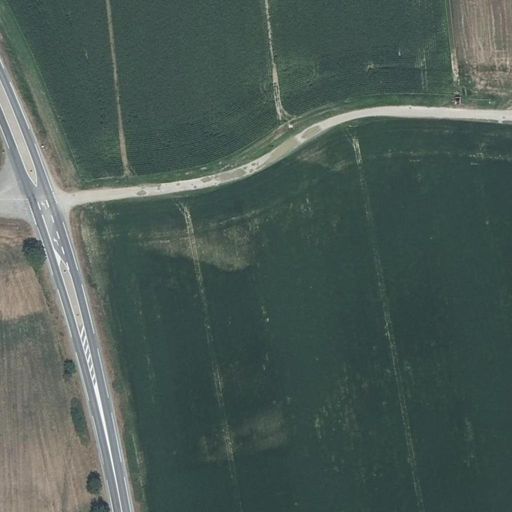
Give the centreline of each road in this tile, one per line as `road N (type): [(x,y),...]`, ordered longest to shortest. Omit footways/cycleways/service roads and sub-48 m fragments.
road 1 (track): [(511,117),(377,109),(216,177),(50,198)]
road 2 (secondary): [(31,198),(119,496)]
road 3 (secondary): [(119,496),(99,374),(50,198)]
road 4 (secondary): [(50,198),(0,59)]
